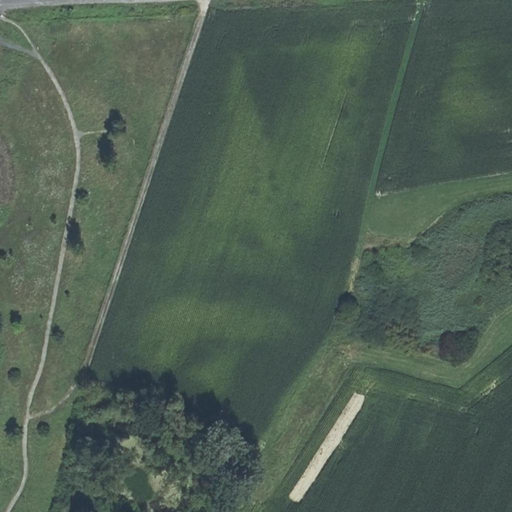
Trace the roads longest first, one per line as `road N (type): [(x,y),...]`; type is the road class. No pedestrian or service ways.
road 1 (track): [(220,511),(340,302),(419,0)]
road 2 (track): [(9,511),(26,479),(32,401),(67,246),(80,139),(65,90),(42,54),(26,29),(0,14)]
road 3 (track): [(206,0),(86,370),(64,403),(30,417)]
